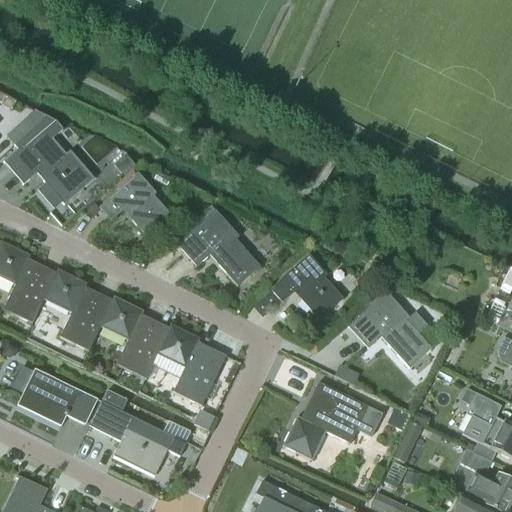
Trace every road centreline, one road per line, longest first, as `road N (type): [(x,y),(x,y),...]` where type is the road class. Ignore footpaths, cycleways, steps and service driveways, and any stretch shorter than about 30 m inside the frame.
road 1 (residential): [(188,511),(260,353),(256,337),(0,214)]
road 2 (residential): [(160,511),(0,433)]
